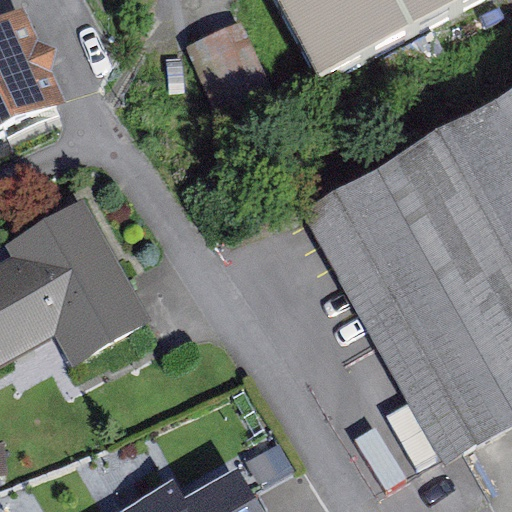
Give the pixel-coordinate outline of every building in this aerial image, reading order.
[(278,0),(326,90),(490,0),(278,0)] [(0,142),(71,115),(31,11),(0,23),(0,142)] [(295,111),(255,24),(197,50),(237,137),(295,111)] [(511,115),(314,225),(449,472),(511,437),(511,115)] [(145,320),(81,210),(10,250),(18,263),(0,273),(0,359),(57,327),(75,359),(145,320)] [(174,484),(122,511),(263,511),(240,469),(184,500),(174,484)]
